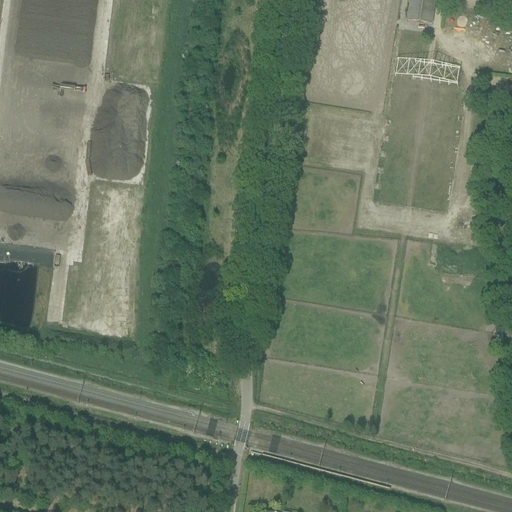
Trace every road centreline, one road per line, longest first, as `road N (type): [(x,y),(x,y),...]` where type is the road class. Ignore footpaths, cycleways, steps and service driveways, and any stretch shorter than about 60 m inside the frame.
road 1 (unclassified): [(293,0),(246,405)]
road 2 (track): [(0,396),(235,459)]
